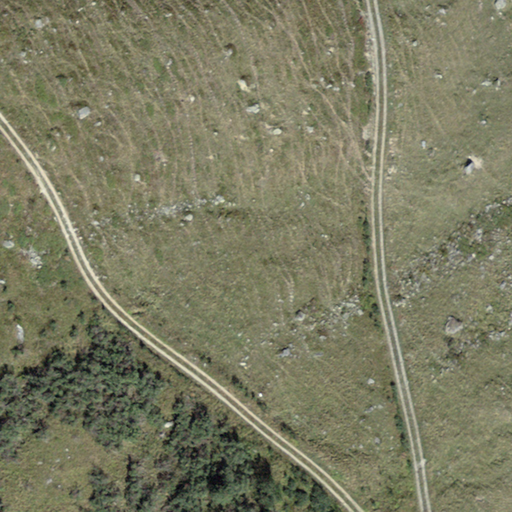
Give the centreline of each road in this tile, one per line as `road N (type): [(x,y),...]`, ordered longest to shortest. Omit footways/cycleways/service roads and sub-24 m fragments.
road 1 (track): [(356,511),(321,474),(105,298),(0,119)]
road 2 (track): [(371,0),(381,87),(381,283),(427,511)]
